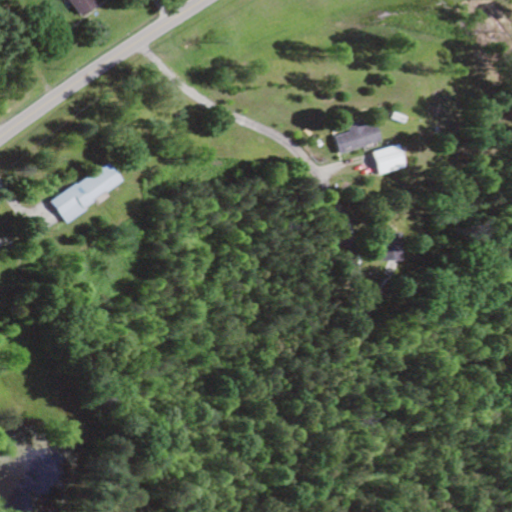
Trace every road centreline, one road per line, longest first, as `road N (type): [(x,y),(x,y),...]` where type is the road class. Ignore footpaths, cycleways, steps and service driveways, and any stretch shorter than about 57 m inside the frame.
road 1 (tertiary): [(0,137),(200,0)]
road 2 (residential): [(317,173),(268,135),(200,101),(131,45)]
